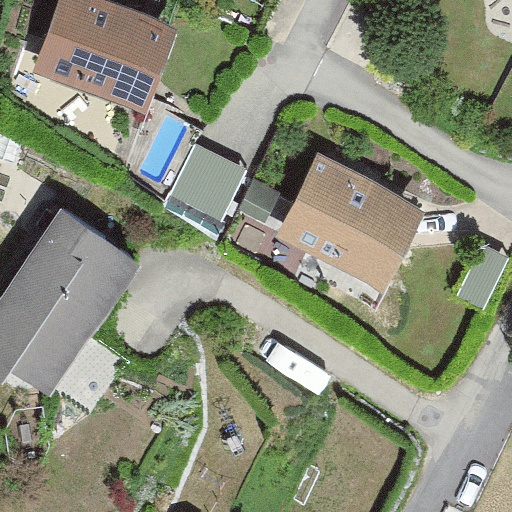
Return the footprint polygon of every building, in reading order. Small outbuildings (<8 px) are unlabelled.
[(165,26),(90,0),(69,0),(49,59),(142,91),(165,26)] [(195,142),(171,194),(222,219),(247,167),(195,142)] [(410,204),(323,164),(294,228),(381,267),(410,204)] [(128,253),(66,211),(0,310),(0,347),(45,378),(128,253)] [(298,267),(312,246),(279,222),(264,243),(298,267)] [(508,258),(483,246),(462,288),(487,300),(508,258)]
